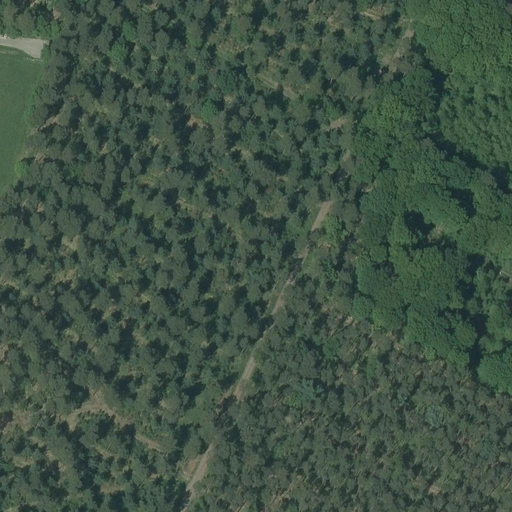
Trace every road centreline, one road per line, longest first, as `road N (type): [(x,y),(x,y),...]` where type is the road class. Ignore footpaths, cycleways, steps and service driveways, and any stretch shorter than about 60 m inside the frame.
road 1 (track): [(178,511),(426,0)]
road 2 (track): [(359,137),(122,0)]
